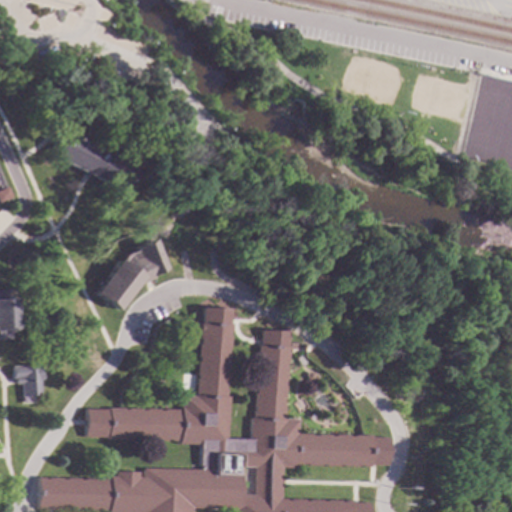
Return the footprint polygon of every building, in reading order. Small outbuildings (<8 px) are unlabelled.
[(141,177),(130,196),(123,193),(122,195),(83,175),(47,157),(59,134),(141,177)] [(0,201),(8,198),(3,187),(0,188),(0,201)] [(90,294),(115,260),(125,267),(129,261),(135,258),(131,249),(148,239),(162,269),(147,276),(148,279),(143,281),(138,284),(136,281),(115,311),(90,294)] [(4,299),(12,298),(13,329),(6,329),(7,338),(0,338),(0,290),(3,290),(4,299)] [(227,324),(224,395),(227,395),(225,448),(248,449),(249,416),(252,416),(254,343),(255,343),(255,342),(256,330),(285,331),(285,343),(288,344),(288,351),(286,417),(300,418),(299,433),(369,435),(370,438),(384,438),(383,464),(296,462),(296,465),(282,464),(281,483),(281,498),(354,500),(353,511),(230,511),(231,509),(190,508),(189,511),(106,511),(35,508),(36,476),(106,479),(106,476),(112,476),(112,471),(136,472),(135,478),(140,478),(141,467),(200,469),(200,467),(211,467),(212,445),(176,444),(176,442),(104,440),(104,439),(81,438),(82,410),(105,410),(105,408),(178,410),(178,396),(192,397),(194,323),(196,323),(196,308),(224,309),(224,321),(224,324),(227,324)] [(37,373),(40,373),(41,381),(37,382),(39,396),(31,397),(32,404),(20,406),(17,385),(12,385),(11,380),(9,380),(7,367),(36,364),(37,373)]
